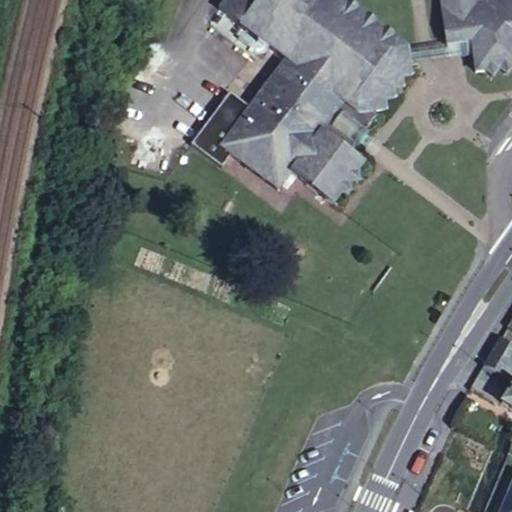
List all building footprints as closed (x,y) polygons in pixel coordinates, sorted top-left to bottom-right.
[(408,74),(404,49),(337,0),(234,0),(224,14),(285,60),(249,108),(228,92),(190,146),(221,169),(231,156),(277,191),(290,174),(333,206),(340,197),(350,196),(348,185),(358,184),(357,174),(364,164),(348,152),(353,145),(375,117),(374,109),(382,108),(380,98),(391,97),(389,86),(399,86),(398,75),(408,74)] [(511,0),(503,0),(474,4),(473,0),(437,0),(445,47),(469,43),(475,73),(484,72),(491,78),(497,70),(506,76),(511,68),(511,0)] [(511,347),(499,341),(483,367),(510,383),(511,379),(511,347)] [(511,383),(510,383),(483,367),(470,389),(511,413),(511,383)] [(443,453),(459,463),(476,470),(484,451),(453,435),(443,453)] [(482,472),(476,470),(459,463),(446,492),(470,502),(482,472)] [(511,511),(511,483),(499,511),(511,511)]
